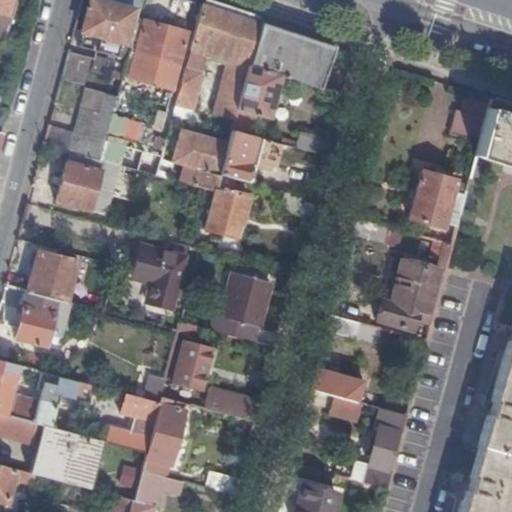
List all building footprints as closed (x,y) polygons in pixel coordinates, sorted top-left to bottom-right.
[(0,0),(0,41),(5,43),(15,9),(11,8),(13,0),(0,0)] [(137,22),(143,0),(90,0),(81,34),(100,39),(96,53),(127,61),(137,22)] [(247,71),(259,25),(202,7),(175,108),(192,112),(202,76),(201,76),(206,57),(226,64),(247,71)] [(144,24),(137,22),(127,61),(125,66),(149,72),(152,61),(136,57),(144,24)] [(187,35),(144,24),(136,57),(152,61),(149,72),(162,76),(165,65),(178,68),(187,35)] [(320,92),(334,49),(259,25),(247,71),(244,85),(233,123),(231,133),(251,138),(253,128),(247,126),(248,119),(244,118),(246,113),(269,120),(281,77),(282,77),(282,79),(286,81),(287,79),(320,92)] [(60,81),(82,86),(88,58),(66,53),(60,81)] [(244,85),(247,71),(226,64),(221,85),(229,80),(244,85)] [(212,117),(233,123),(244,85),(229,80),(221,85),(212,117)] [(511,106),(491,100),(485,120),(478,144),(475,157),(511,168),(511,106)] [(99,163),(107,135),(111,119),(81,111),(69,155),(99,163)] [(478,144),(485,120),(456,112),(450,136),(478,144)] [(196,148),(199,138),(180,133),(178,143),(196,148)] [(262,141),(251,138),(231,133),(227,146),(219,177),(242,183),(250,154),(253,144),(260,146),(262,141)] [(327,157),(331,141),(300,133),(296,149),(327,157)] [(156,178),(161,158),(152,156),(150,164),(123,157),(125,148),(115,145),(116,138),(107,135),(99,163),(120,169),(156,178)] [(219,177),(227,146),(199,138),(196,148),(178,143),(172,165),(196,172),(192,188),(204,191),(215,194),(219,177)] [(282,146),(262,141),(260,146),(253,144),(250,154),(278,161),(282,146)] [(107,217),(120,169),(99,163),(69,155),(57,204),(107,217)] [(448,213),(459,216),(466,188),(456,185),(457,182),(422,172),(409,219),(444,228),(448,213)] [(214,195),(204,232),(234,240),(237,225),(241,225),(248,199),(223,193),(221,197),(214,195)] [(309,221),(314,203),(284,195),(279,213),(309,221)] [(356,220),(352,236),(384,245),(388,229),(356,220)] [(170,311),(184,261),(140,249),(132,281),(151,286),(146,305),(170,311)] [(56,302),(66,304),(77,266),(38,255),(27,294),(56,302)] [(428,314),(439,273),(402,263),(390,304),(383,301),(376,323),(411,333),(418,311),(428,314)] [(237,277),(232,275),(227,294),(232,295),(237,277)] [(213,319),(209,333),(253,345),(269,285),(237,277),(232,295),(227,294),(220,321),(213,319)] [(27,294),(26,294),(14,340),(45,348),(54,318),(53,318),(56,302),(27,294)] [(330,316),(326,332),(356,341),(360,325),(330,316)] [(510,511),(511,507),(511,327),(508,326),(506,333),(511,336),(491,402),(486,400),(484,408),(489,410),(474,464),(470,478),(464,476),(462,484),(467,485),(459,511),(510,511)] [(212,351),(183,343),(172,387),(201,394),(212,351)] [(92,388),(43,375),(40,387),(16,380),(19,369),(0,363),(0,415),(51,430),(53,424),(58,426),(60,418),(55,417),(57,408),(52,407),(53,400),(61,402),(62,398),(88,405),(92,388)] [(316,369),(311,390),(335,397),(357,404),(363,383),(316,369)] [(204,411),(255,425),(260,403),(210,390),(204,411)] [(357,404),(335,397),(330,414),(358,422),(363,405),(357,404)] [(146,455),(158,406),(126,398),(121,414),(137,418),(133,438),(108,431),(105,444),(146,455)] [(186,406),(160,399),(158,406),(146,455),(140,473),(167,480),(186,406)] [(356,464),(351,481),(386,490),(392,468),(389,468),(398,433),(401,434),(405,417),(381,410),(375,431),(379,433),(369,467),(356,464)] [(51,430),(0,415),(0,439),(38,449),(31,476),(35,477),(90,492),(103,444),(51,430)] [(35,477),(31,476),(0,468),(0,511),(3,511),(13,479),(18,481),(18,484),(32,487),(35,477)] [(152,511),(159,491),(181,497),(184,484),(167,480),(140,473),(132,503),(129,511),(152,511)] [(204,489),(235,498),(239,482),(209,473),(204,489)] [(303,486),(295,511),(332,511),(337,495),(303,486)] [(129,511),(132,503),(120,500),(116,511),(129,511)]
